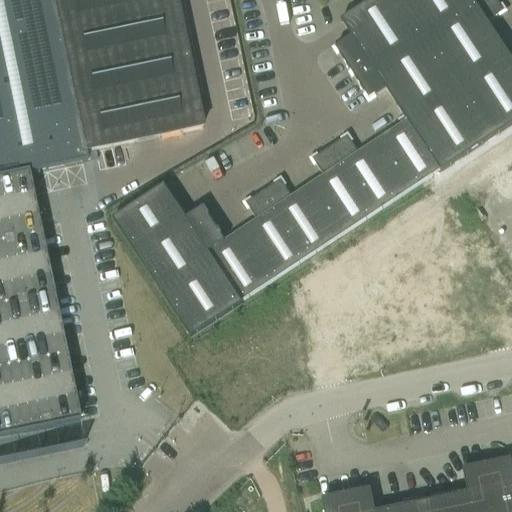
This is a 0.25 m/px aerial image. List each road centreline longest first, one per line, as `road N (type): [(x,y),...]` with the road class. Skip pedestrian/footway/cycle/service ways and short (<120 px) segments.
road 1 (unclassified): [(202,199),(305,140),(277,0)]
road 2 (unclassified): [(323,405),(335,463),(511,428)]
road 3 (unclassified): [(323,405),(511,365)]
road 4 (unclassified): [(178,511),(277,419),(323,405)]
